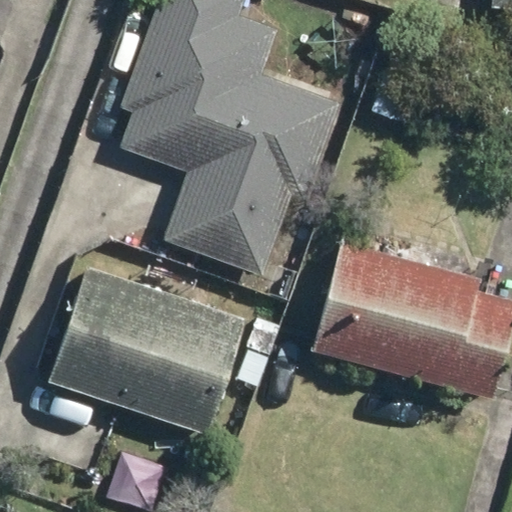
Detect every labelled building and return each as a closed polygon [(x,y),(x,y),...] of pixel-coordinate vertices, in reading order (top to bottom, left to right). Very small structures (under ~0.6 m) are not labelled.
[(190,167),(164,237),(263,273),(293,192),(305,197),(341,100),(261,71),(277,27),(238,13),(243,0),(159,0),(123,102),(135,106),(122,142),(190,167)] [(386,67),(369,108),(417,127),(433,86),(386,67)] [(511,127),(511,67),(497,67),(494,127),(511,127)] [(339,241),(311,347),(492,394),(511,316),(511,297),(475,288),(478,277),(339,241)] [(85,263),(46,377),(207,432),(246,319),(85,263)]
